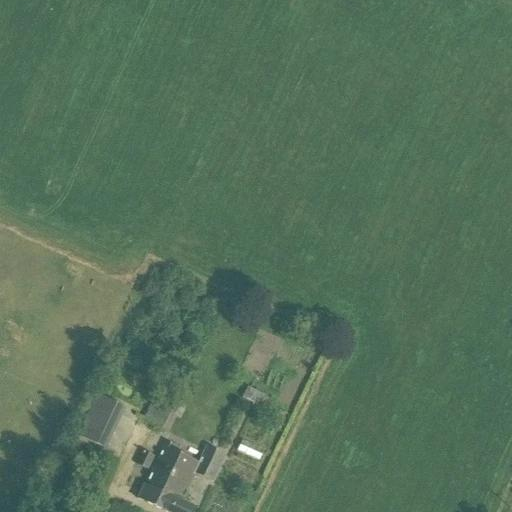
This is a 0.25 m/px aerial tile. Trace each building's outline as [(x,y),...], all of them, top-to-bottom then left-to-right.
[(272,363),(282,340),(256,328),(245,351),(272,363)] [(144,419),(166,430),(181,401),(158,390),(144,419)] [(77,437),(104,450),(123,410),(96,397),(77,437)] [(252,455),(257,443),(237,435),(232,446),(252,455)] [(138,498),(167,511),(192,511),(195,508),(182,502),(195,474),(212,482),(225,455),(206,446),(198,462),(172,450),(174,445),(166,441),(146,484),(145,484),(138,498)] [(136,464),(148,470),(154,457),(143,452),(136,464)]
